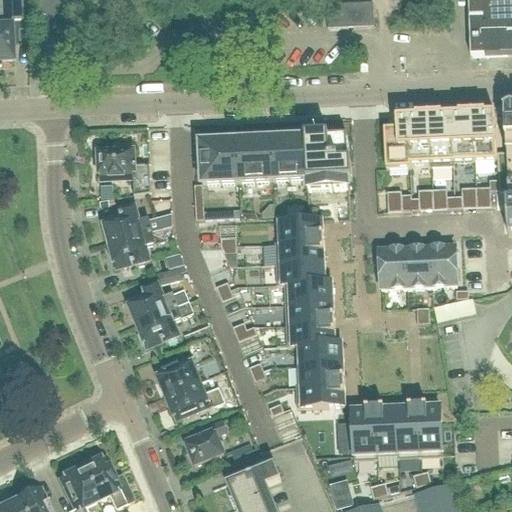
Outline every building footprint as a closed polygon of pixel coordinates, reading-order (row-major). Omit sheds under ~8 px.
[(0,0),(0,69),(0,70),(0,66),(12,66),(10,24),(22,24),(21,0),(0,0)] [(511,0),(467,0),(468,8),(471,61),(511,59),(511,0)] [(409,3),(409,16),(435,14),(435,2),(409,3)] [(327,9),(328,33),(374,32),(373,8),(327,9)] [(485,115),(472,116),(475,165),(497,164),(495,118),(486,119),(485,115)] [(459,120),(451,120),(453,166),(475,165),(472,116),(459,116),(459,120)] [(442,117),(429,118),(431,168),(453,166),(451,120),(442,121),(442,117)] [(416,122),(408,122),(410,169),(411,168),(431,168),(429,118),(416,119),(416,122)] [(397,134),(385,134),(386,174),(411,173),(411,168),(410,169),(408,122),(397,123),(397,134)] [(329,139),(305,140),(305,144),(307,185),(308,195),(350,193),(349,184),(353,184),(352,166),(349,166),(348,141),(329,142),(329,139)] [(305,144),(269,146),(269,155),(271,155),(272,187),(307,185),(305,144)] [(269,146),(233,147),(233,157),(235,157),(236,189),(272,187),(271,155),(269,155),(269,146)] [(233,147),(201,149),(202,188),(203,190),(236,189),(235,157),(233,157),(233,147)] [(115,157),(98,158),(99,183),(135,182),(136,200),(147,198),(147,188),(146,170),(134,171),(134,152),(115,153),(115,157)] [(511,181),(498,183),(499,185),(499,196),(510,195),(511,195),(511,181)] [(499,185),(490,185),(490,196),(496,196),(499,196),(499,185)] [(202,188),(194,188),(195,200),(203,199),(203,190),(202,188)] [(203,199),(195,200),(195,211),(204,211),(203,199)] [(455,202),(447,202),(447,215),(455,214),(455,202)] [(462,202),(455,202),(455,214),(463,214),(462,202)] [(411,204),(404,205),(404,217),(412,216),(411,204)] [(419,204),(411,204),(412,216),(420,216),(419,204)] [(121,219),(102,224),(108,248),(163,235),(158,223),(140,228),(136,212),(121,216),(121,219)] [(204,214),(196,214),(196,226),(199,226),(204,226),(204,214)] [(323,226),(280,228),(281,249),(324,247),(323,226)] [(163,235),(108,248),(115,273),(134,268),(135,272),(150,268),(146,252),(167,247),(163,235)] [(237,244),(222,244),(222,252),(238,251),(237,244)] [(324,247),(281,249),(282,270),(325,267),(324,247)] [(238,251),(222,252),(226,260),(238,259),(238,251)] [(455,251),(430,252),(432,292),(457,291),(455,251)] [(430,252),(406,253),(408,293),(432,292),(430,252)] [(406,253),(381,254),(383,294),(408,293),(406,253)] [(325,267),(282,270),(283,291),(290,291),(290,290),(326,288),(326,287),(325,267)] [(158,281),(162,290),(182,284),(179,275),(158,281)] [(326,288),(290,290),(290,291),(291,310),(333,308),(332,287),(331,287),(326,287),(326,288)] [(228,288),(217,293),(220,300),(231,295),(228,288)] [(189,308),(184,297),(164,305),(158,290),(144,295),(146,299),(127,306),(137,330),(189,308)] [(465,294),(456,295),(457,306),(466,304),(465,294)] [(231,295),(220,300),(223,307),(234,303),(231,295)] [(137,330),(146,353),(165,346),(166,349),(180,343),(174,328),(194,320),(189,308),(137,330)] [(333,308),(291,310),(292,331),(334,329),(333,308)] [(432,311),(421,312),(422,321),(434,321),(432,311)] [(402,368),(418,368),(417,319),(401,320),(402,368)] [(434,321),(422,321),(422,330),(435,329),(434,321)] [(245,328),(233,333),(236,340),(248,335),(245,328)] [(334,329),(292,331),(293,352),(299,352),(299,351),(335,349),(335,348),(334,329)] [(202,334),(184,341),(189,352),(207,345),(202,334)] [(248,335),(236,340),(239,347),(250,343),(248,335)] [(193,363),(157,378),(166,401),(200,388),(194,375),(215,366),(207,345),(189,352),(193,363)] [(335,349),(299,351),(299,352),(300,372),(343,369),(342,348),(340,348),(335,348),(335,349)] [(261,369),(250,373),(253,380),(264,376),(261,369)] [(343,369),(300,372),(301,392),(344,390),(343,369)] [(264,376),(253,380),(256,388),(267,383),(264,376)] [(200,388),(166,401),(176,425),(213,410),(215,413),(225,409),(219,395),(205,401),(200,388)] [(344,390),(301,392),(302,413),(345,411),(344,390)] [(281,409),(270,414),(273,421),(284,417),(281,409)] [(427,409),(418,410),(420,458),(443,457),(441,411),(427,411),(427,409)] [(409,412),(397,413),(399,459),(420,458),(418,410),(409,410),(409,412)] [(384,411),(375,412),(377,460),(399,459),(397,413),(384,413),(384,411)] [(366,414),(352,415),(355,461),(377,460),(375,412),(366,412),(366,414)] [(185,447),(196,472),(225,460),(217,443),(228,438),(223,426),(212,431),(214,435),(185,447)] [(113,484),(103,461),(81,472),(98,507),(109,502),(114,511),(120,511),(134,505),(122,480),(113,484)] [(274,511),(266,491),(281,485),(275,469),(226,489),(235,511),(274,511)] [(87,511),(98,507),(81,472),(60,482),(73,511),(87,511)] [(428,475),(421,477),(424,489),(431,487),(428,475)] [(421,477),(414,479),(417,491),(424,489),(421,477)] [(386,487),(378,489),(382,500),(389,498),(386,487)] [(378,489),(371,491),(374,502),(382,500),(378,489)] [(415,499),(419,511),(426,511),(456,503),(452,489),(415,499)] [(48,511),(38,492),(16,503),(20,511),(48,511)] [(351,497),(334,502),(336,511),(343,511),(354,509),(351,497)] [(20,511),(16,503),(4,509),(5,510),(0,511),(20,511)] [(426,511),(458,511),(456,503),(426,511)]
